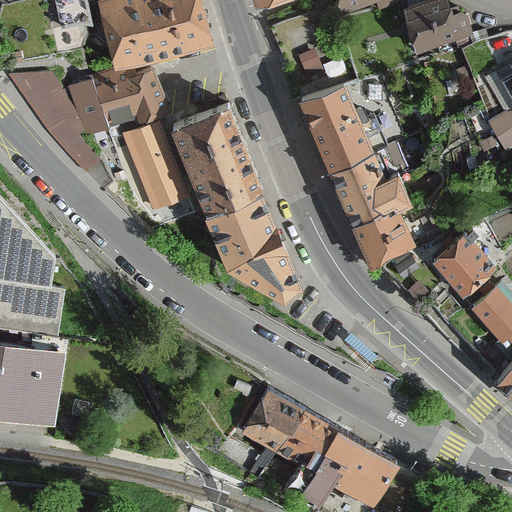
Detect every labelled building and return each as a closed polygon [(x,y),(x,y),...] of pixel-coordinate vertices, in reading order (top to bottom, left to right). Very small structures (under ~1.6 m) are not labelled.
[(84,0),(55,0),(60,27),(88,22),(84,0)] [(105,0),(121,62),(212,38),(202,0),(105,0)] [(343,0),(347,12),(391,0),(343,0)] [(453,0),(444,0),(407,5),(412,46),(471,38),(468,10),(455,12),(453,0)] [(167,110),(153,63),(75,86),(90,134),(167,110)] [(52,69),(11,72),(48,127),(67,115),(79,129),(84,125),(52,69)] [(303,99),(334,172),(380,153),(349,79),(303,99)] [(230,103),(178,124),(212,212),(264,194),(230,103)] [(67,115),(48,127),(88,168),(102,155),(79,129),(67,115)] [(127,134),(155,209),(191,196),(163,120),(127,134)] [(358,229),(404,210),(421,203),(407,170),(390,177),(380,153),(334,172),(358,229)] [(0,193),(0,322),(59,333),(68,285),(52,282),(57,257),(0,193)] [(264,194),(212,212),(232,267),(283,246),(264,194)] [(404,210),(358,229),(374,267),(420,247),(404,210)] [(468,230),(436,260),(472,297),(503,268),(468,230)] [(283,246),(232,267),(286,305),(302,291),(283,246)] [(511,297),(497,283),(476,306),(511,339),(511,297)] [(0,412),(52,420),(64,348),(0,337),(0,412)] [(511,363),(500,376),(511,386),(511,363)] [(303,400),(267,380),(242,425),(278,445),(303,400)] [(305,453),(315,458),(337,418),(303,400),(278,445),(302,458),(305,453)] [(400,453),(337,418),(315,458),(298,489),(321,502),(334,480),(374,501),(400,453)]
